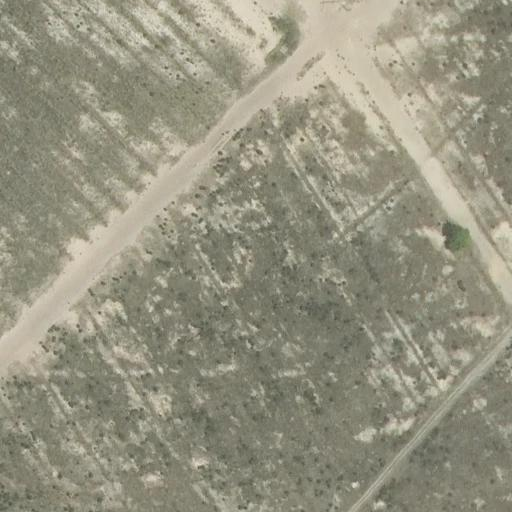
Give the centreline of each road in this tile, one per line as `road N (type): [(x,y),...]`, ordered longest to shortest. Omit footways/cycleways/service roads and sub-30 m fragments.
road 1 (track): [(347,0),(0,351)]
road 2 (track): [(360,511),(511,342)]
